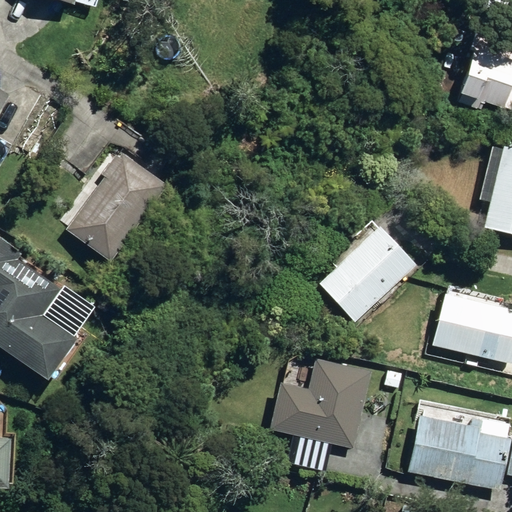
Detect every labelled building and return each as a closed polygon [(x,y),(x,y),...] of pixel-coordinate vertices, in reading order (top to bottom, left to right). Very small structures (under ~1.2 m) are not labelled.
[(35,0),(75,11),(78,0),(35,0)] [(477,103),(494,109),(511,55),(511,42),(464,26),(439,98),(475,111),(477,103)] [(479,228),(511,235),(511,151),(496,148),(495,149),(486,147),(475,201),(484,203),(479,228)] [(120,161),(63,235),(108,268),(164,193),(120,161)] [(311,285),(349,323),(406,267),(369,229),(311,285)] [(87,311),(0,244),(0,354),(34,380),(87,311)] [(426,346),(507,366),(511,345),(511,313),(496,309),(498,299),(440,285),(426,346)] [(261,431),(348,449),(365,374),(305,361),(299,392),(272,385),(261,431)] [(382,385),(396,387),(398,373),(384,370),(382,385)] [(403,472),(495,491),(505,440),(500,439),(502,428),(465,420),(463,429),(414,418),(403,472)]
